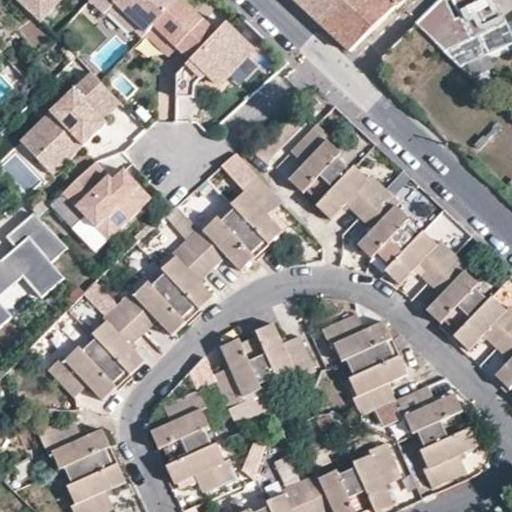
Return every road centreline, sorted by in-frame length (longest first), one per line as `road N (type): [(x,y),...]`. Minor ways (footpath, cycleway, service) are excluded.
road 1 (residential): [(511,417),(403,312),(363,290),(314,281),(240,304),(157,381),(135,423)]
road 2 (residential): [(257,0),(511,230)]
